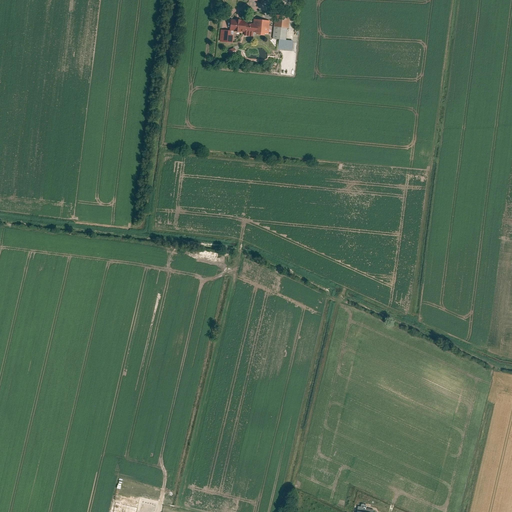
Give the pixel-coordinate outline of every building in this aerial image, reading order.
[(289,14),(276,13),(274,39),(278,39),(286,40),(287,28),(288,28),(289,14)] [(269,34),(270,20),(254,18),(253,24),(247,23),(246,32),(246,35),(253,36),(253,33),(256,33),(256,35),(265,35),(265,34),(269,34)] [(247,23),(247,20),(231,19),(230,30),(231,30),(246,32),(247,23)] [(230,30),(221,30),(220,41),(233,43),(234,35),(231,35),(231,30),(230,30)] [(286,40),(278,39),(277,49),(293,50),(294,40),(286,40)]
